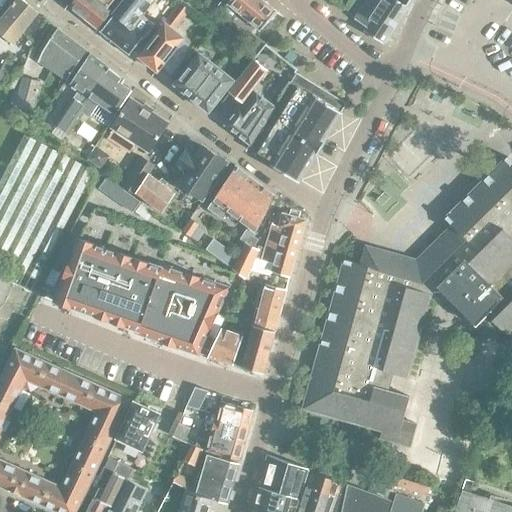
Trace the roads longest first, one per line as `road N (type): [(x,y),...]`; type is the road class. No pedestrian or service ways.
road 1 (residential): [(322,213),(50,0)]
road 2 (residential): [(272,400),(161,366),(38,314)]
road 3 (residential): [(272,400),(322,213)]
road 4 (residential): [(322,213),(392,76)]
road 5 (residential): [(294,0),(392,76)]
